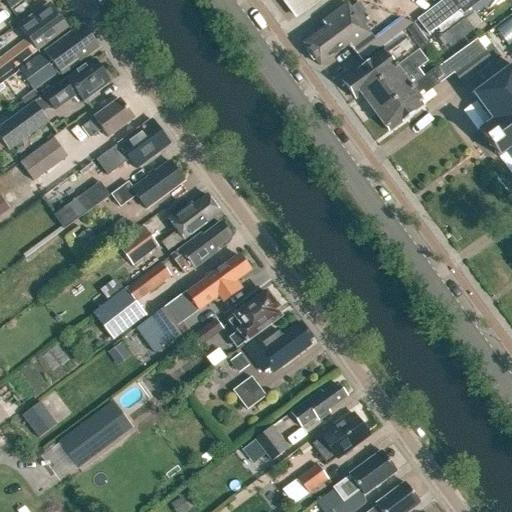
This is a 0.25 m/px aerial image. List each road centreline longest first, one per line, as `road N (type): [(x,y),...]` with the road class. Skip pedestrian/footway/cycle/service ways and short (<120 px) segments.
road 1 (residential): [(464,511),(84,0)]
road 2 (secondary): [(511,393),(223,0)]
